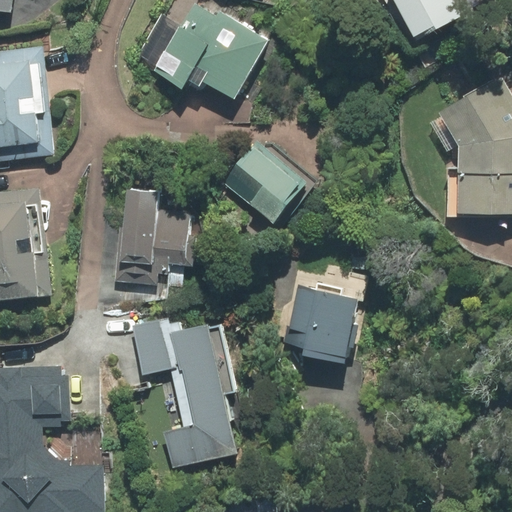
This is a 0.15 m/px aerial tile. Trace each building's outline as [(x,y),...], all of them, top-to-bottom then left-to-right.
[(23,0),(0,0),(0,6),(22,9),(23,0)] [(471,0),(410,0),(429,33),(476,8),(471,0)] [(201,1),(171,53),(163,67),(196,86),(204,72),(247,96),(276,43),(279,37),(232,10),(228,16),(201,1)] [(0,49),(0,158),(7,157),(5,144),(59,138),(48,44),(0,49)] [(511,79),(465,80),(466,163),(454,163),(455,220),(511,218),(511,79)] [(319,178),(262,139),(229,186),(287,226),(319,178)] [(176,273),(177,263),(212,265),(217,185),(136,180),(131,260),(157,262),(155,283),(165,284),(166,272),(176,273)] [(0,299),(48,294),(37,199),(0,203),(0,299)] [(358,358),(371,293),(307,281),(295,346),(358,358)] [(191,424),(170,429),(179,465),(253,448),(223,322),(195,328),(193,318),(179,321),(177,313),(139,322),(151,374),(177,367),(191,424)] [(85,511),(118,509),(115,461),(78,463),(78,457),(54,459),(52,421),(83,419),(80,372),(68,373),(68,363),(0,366),(0,511),(85,511)]
